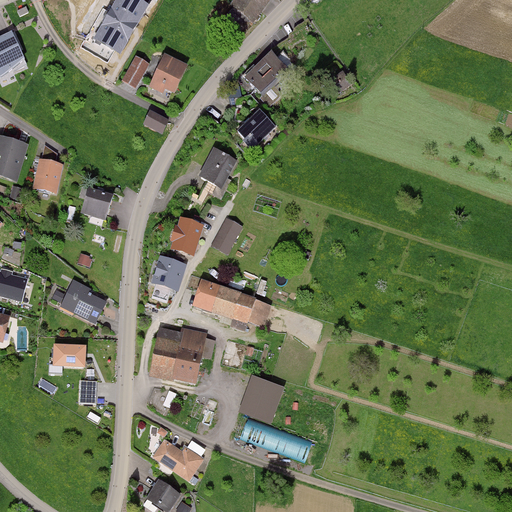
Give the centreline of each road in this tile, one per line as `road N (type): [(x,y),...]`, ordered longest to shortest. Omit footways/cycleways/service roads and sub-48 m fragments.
road 1 (tertiary): [(114,511),(143,206),(167,153),(216,83),(294,0)]
road 2 (track): [(415,511),(287,474),(126,403)]
